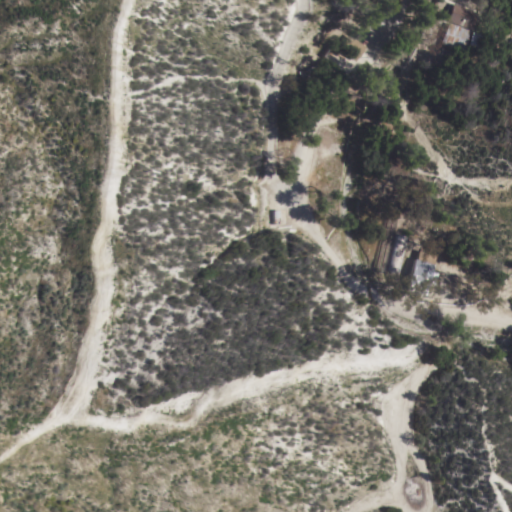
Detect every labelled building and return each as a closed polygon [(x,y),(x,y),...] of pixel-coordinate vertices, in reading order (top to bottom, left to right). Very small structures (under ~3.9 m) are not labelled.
[(477,11),(471,28),(445,19),(451,2),(477,11)] [(446,21),(470,29),(463,50),(439,42),(446,21)] [(481,33),(478,45),(468,42),(471,30),(481,33)] [(406,235),(397,272),(385,269),(393,232),(406,235)] [(423,294),(403,289),(412,257),(414,258),(416,249),(434,254),(423,294)]
